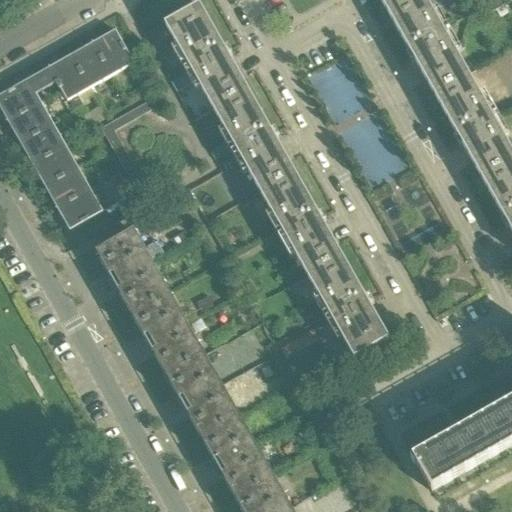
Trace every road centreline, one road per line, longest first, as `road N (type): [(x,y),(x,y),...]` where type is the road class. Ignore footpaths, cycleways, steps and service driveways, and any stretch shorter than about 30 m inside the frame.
road 1 (residential): [(511,315),(347,26),(332,23),(276,54)]
road 2 (residential): [(179,511),(0,196)]
road 3 (residential): [(276,54),(445,353)]
